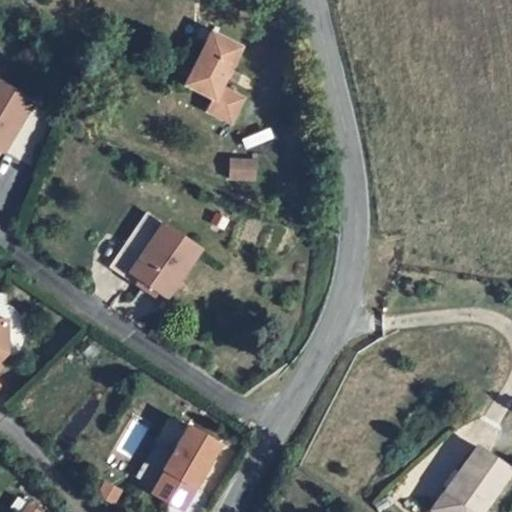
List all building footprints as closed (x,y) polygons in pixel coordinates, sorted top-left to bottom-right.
[(237,44),(207,29),(181,83),(210,97),(205,109),(229,121),(241,96),(218,85),(237,44)] [(59,86),(24,59),(0,89),(0,163),(9,152),(2,147),(17,127),(24,132),(59,86)] [(229,157),(228,176),(254,177),(254,157),(229,157)] [(213,246),(164,210),(142,240),(158,252),(147,270),(179,293),(213,246)] [(142,240),(129,258),(147,270),(158,252),(142,240)] [(158,467),(188,485),(212,441),(182,423),(168,448),(151,439),(130,475),(147,484),(158,467)] [(447,482),(484,505),(511,462),(511,451),(481,432),(447,482)]
